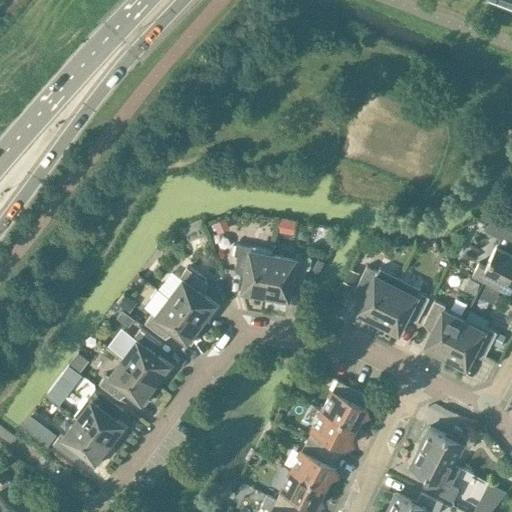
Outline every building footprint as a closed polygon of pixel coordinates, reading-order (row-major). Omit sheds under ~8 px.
[(479,262),(472,275),(510,294),(511,289),(511,228),(506,226),(497,244),(486,266),(479,262)] [(236,243),(234,253),(237,256),(235,270),(246,272),(242,294),(254,296),(255,291),(266,293),(273,254),(274,250),(236,243)] [(296,258),(273,254),(266,293),(277,295),(276,300),(288,302),(292,280),(304,282),(306,268),(310,267),(312,257),(296,254),(296,258)] [(367,265),(355,289),(366,294),(355,314),(366,320),(368,315),(378,320),(400,278),(379,268),(378,271),(367,265)] [(183,279),(170,297),(202,321),(208,312),(212,315),(219,305),(201,292),(208,282),(187,266),(180,276),(183,279)] [(400,278),(378,320),(388,326),(386,330),(397,335),(407,315),(418,320),(429,297),(419,291),(420,289),(400,278)] [(202,321),(170,297),(156,315),(152,312),(145,322),(166,338),(173,329),(191,343),(198,333),(195,330),(202,321)] [(446,355),(464,319),(444,309),(446,305),(435,300),(423,323),(433,328),(423,348),(434,354),(436,350),(446,355)] [(464,319),(446,355),(456,360),(454,364),(465,370),(475,350),(485,355),(497,331),(486,326),(490,318),(470,308),(465,319),(464,319)] [(124,357),(156,381),(162,372),(166,375),(174,366),(155,352),(163,343),(141,327),(134,337),(137,339),(124,357)] [(156,381),(124,357),(110,375),(107,373),(99,383),(120,399),(127,389),(145,403),(153,393),(149,391),(156,381)] [(69,364),(46,394),(59,403),(82,373),(69,364)] [(322,409),(356,426),(360,417),(368,414),(366,406),(361,404),(365,395),(369,397),(370,395),(341,381),(336,391),(332,389),(322,409)] [(78,418),(110,442),(117,433),(120,436),(128,426),(117,418),(124,409),(96,387),(75,415),(78,418)] [(351,435),(356,426),(322,409),(312,429),(316,430),(310,441),(340,455),(340,454),(336,452),(341,443),(345,446),(353,443),(351,435)] [(103,451),(110,442),(78,418),(64,436),(61,433),(53,443),(74,459),(81,450),(99,463),(107,454),(103,451)] [(430,426),(420,445),(454,463),(464,445),(470,448),(476,436),(455,425),(450,436),(430,426)] [(339,457),(340,455),(310,441),(305,451),(302,449),(292,469),(325,486),(330,477),(338,474),(335,466),(330,464),(335,455),(339,457)] [(420,445),(410,465),(430,475),(424,486),(453,500),(459,489),(452,485),(461,466),(454,463),(420,445)] [(280,463),(270,483),(282,489),(285,490),(280,500),(302,511),(306,511),(310,503),(315,506),(323,503),(320,495),(325,486),(292,469),(280,463)] [(0,485),(8,476),(0,468),(0,485)] [(396,492),(386,511),(387,511),(429,511),(430,510),(433,511),(437,511),(443,502),(421,491),(416,502),(396,492)] [(267,494),(261,504),(271,509),(269,511),(302,511),(280,500),(267,494)] [(0,511),(17,511),(0,496),(0,511)]
